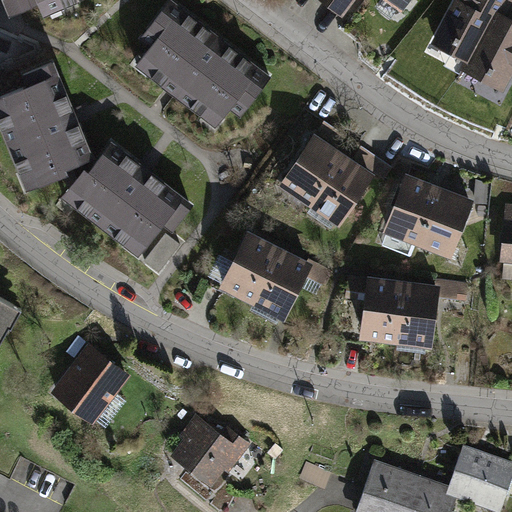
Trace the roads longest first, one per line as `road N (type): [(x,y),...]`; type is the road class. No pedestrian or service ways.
road 1 (residential): [(511,412),(341,392),(252,368),(168,335),(0,222)]
road 2 (residential): [(511,158),(434,129),(256,0)]
